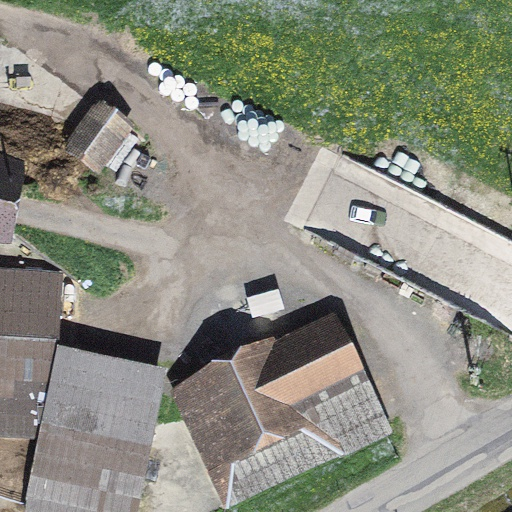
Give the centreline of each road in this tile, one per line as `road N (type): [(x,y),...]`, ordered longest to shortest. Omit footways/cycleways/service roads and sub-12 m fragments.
road 1 (track): [(0,18),(68,46),(183,125),(401,348),(470,450)]
road 2 (residential): [(511,428),(367,511)]
